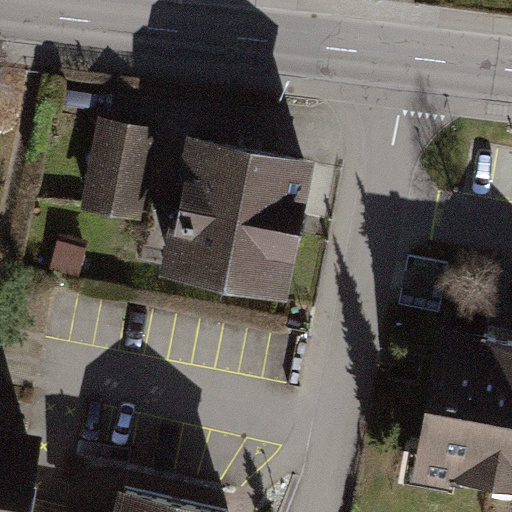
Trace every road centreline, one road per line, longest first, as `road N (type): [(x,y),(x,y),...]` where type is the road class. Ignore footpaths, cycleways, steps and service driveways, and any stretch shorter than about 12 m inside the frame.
road 1 (secondary): [(0,12),(410,58)]
road 2 (residential): [(410,58),(338,425)]
